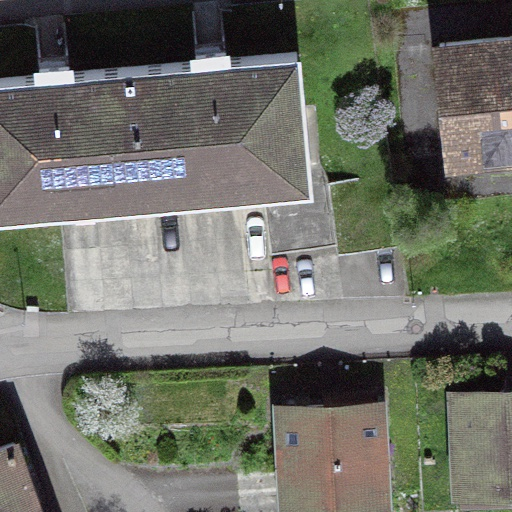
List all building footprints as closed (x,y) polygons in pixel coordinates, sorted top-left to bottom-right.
[(450,150),(511,144),(511,35),(439,42),(450,150)] [(133,65),(143,179),(307,164),(296,51),(133,65)] [(143,179),(133,65),(0,77),(0,191),(56,187),(143,179)] [(328,181),(336,245),(401,235),(392,172),(359,176),(328,181)] [(511,388),(456,391),(460,487),(511,485),(511,388)] [(337,403),(282,405),(287,511),(346,511),(346,495),(382,493),(376,394),(337,396),(337,403)] [(0,445),(0,511),(39,511),(15,441),(0,445)]
